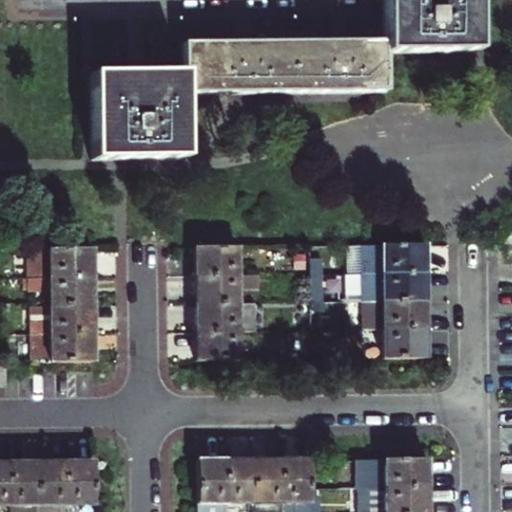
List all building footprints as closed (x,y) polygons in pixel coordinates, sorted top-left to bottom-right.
[(94,160),(186,159),(185,95),(384,93),(384,54),(475,53),(474,0),(383,0),(384,42),(184,44),(184,77),(94,78),(94,160)] [(358,248),(359,275),(422,275),(422,247),(358,248)] [(234,249),(193,249),(193,277),(235,277),(234,249)] [(25,280),(45,279),(88,279),(88,251),(25,251),(25,280)] [(340,304),(379,303),(422,303),(422,275),(359,275),(307,276),(307,304),(319,304),(319,287),(339,286),(340,304)] [(193,277),(193,306),(235,305),(235,289),(257,289),(257,276),(235,277),(193,277)] [(46,293),(46,308),(89,308),(88,279),(45,279),(25,280),(25,293),(46,293)] [(379,303),(380,332),(422,331),(422,303),(379,303)] [(235,305),(193,306),(194,335),(236,334),(256,334),(255,305),(235,305)] [(89,308),(46,308),(26,309),(27,337),(89,336),(89,308)] [(380,332),(380,362),(422,362),(422,331),(380,332)] [(236,334),(194,335),(194,364),(236,363),(236,334)] [(89,336),(27,337),(28,366),(46,366),(89,365),(89,336)] [(354,491),(382,491),(423,491),(423,460),(354,461),(354,491)] [(253,462),(223,463),(224,506),(253,506),(253,462)] [(279,462),(253,462),(253,506),(280,506),(279,462)] [(308,505),(308,491),(309,462),(279,462),(280,506),(308,505)] [(223,463),(195,463),(195,511),(224,511),(224,506),(223,463)] [(7,468),(7,510),(7,511),(36,511),(36,468),(7,468)] [(64,511),(65,510),(64,468),(36,468),(36,511),(64,511)] [(64,468),(65,510),(91,510),(90,468),(64,468)] [(382,491),(382,511),(423,511),(423,491),(382,491)]
